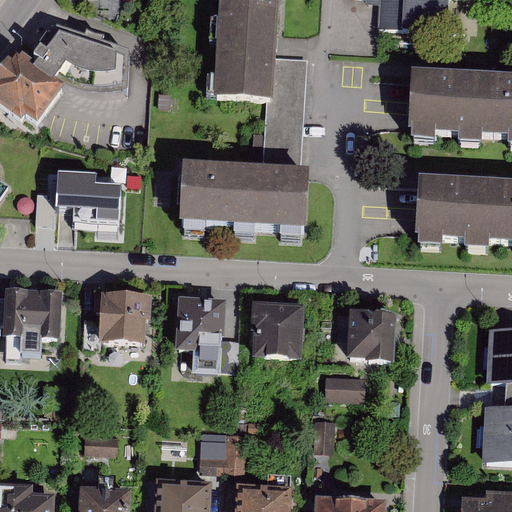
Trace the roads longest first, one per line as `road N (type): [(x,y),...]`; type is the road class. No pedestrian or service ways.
road 1 (residential): [(0,264),(443,286)]
road 2 (residential): [(443,286),(431,511)]
